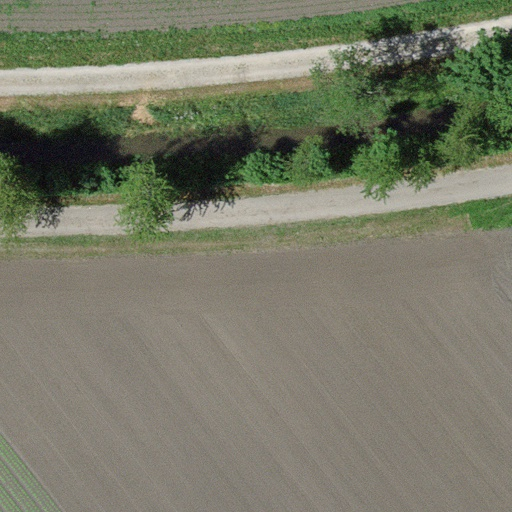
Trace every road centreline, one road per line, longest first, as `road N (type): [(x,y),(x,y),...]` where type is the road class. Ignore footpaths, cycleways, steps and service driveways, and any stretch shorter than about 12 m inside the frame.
road 1 (track): [(0,211),(297,211),(511,168)]
road 2 (track): [(511,27),(370,57),(0,57)]
